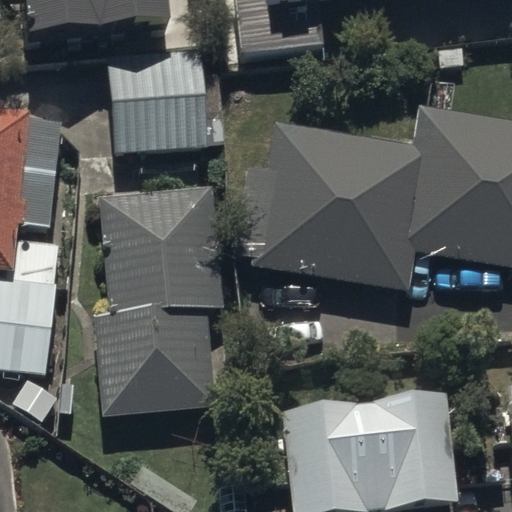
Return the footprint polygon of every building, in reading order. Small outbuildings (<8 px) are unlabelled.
[(25,0),(32,73),(171,61),(165,0),(25,0)] [(109,78),(117,174),(209,167),(201,71),(109,78)] [(511,120),(413,104),(406,143),(270,121),(247,266),(404,291),(410,251),(511,267),(511,120)] [(0,268),(5,269),(23,110),(0,107),(0,268)] [(93,194),(105,315),(88,317),(98,418),(210,407),(201,309),(218,307),(206,184),(93,194)] [(511,386),(497,388),(509,495),(511,495),(511,386)] [(272,413),(283,511),(370,511),(447,503),(435,394),(272,413)]
